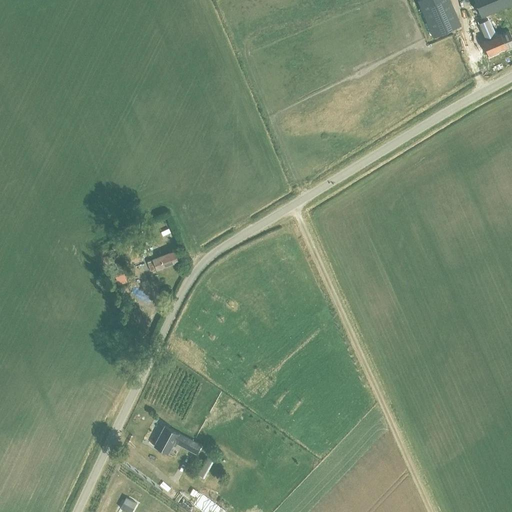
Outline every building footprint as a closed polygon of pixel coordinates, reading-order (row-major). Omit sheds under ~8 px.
[(418,0),(433,35),(461,24),(451,0),(418,0)] [(511,0),(475,0),(482,15),(511,2),(511,0)] [(484,20),(478,23),(486,40),(482,41),(484,46),(486,51),(485,51),(487,57),(488,56),(489,56),(493,54),(497,53),(497,52),(497,51),(501,50),(505,48),(505,49),(505,50),(511,47),(511,36),(511,35),(509,30),(495,36),(488,19),(486,15),(483,16),(484,20)] [(483,47),(479,30),(474,31),(478,49),(483,47)] [(174,251),(154,259),(147,262),(151,271),(178,261),(174,251)] [(125,271),(115,275),(118,284),(129,280),(125,271)] [(139,307),(125,312),(135,336),(149,330),(139,307)] [(197,453),(201,445),(165,425),(154,445),(168,453),(173,444),(176,446),(178,443),(197,453)] [(211,456),(199,472),(205,477),(218,461),(211,456)] [(126,498),(121,508),(128,511),(131,511),(137,503),(126,498)]
